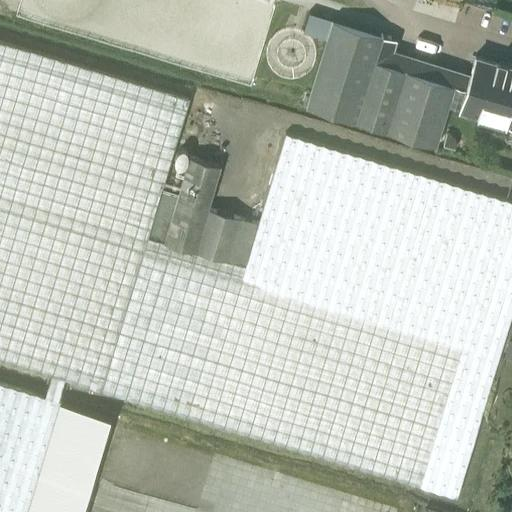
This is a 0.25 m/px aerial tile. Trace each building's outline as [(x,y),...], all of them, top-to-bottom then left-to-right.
[(435,143),(454,84),(374,59),(381,35),(332,20),(305,103),(435,143)] [(0,357),(50,373),(62,376),(456,495),(511,309),(511,200),(283,131),(255,221),(241,264),(146,234),(160,190),(190,96),(0,39),(0,357)] [(511,66),(474,55),(458,108),(511,124),(511,133),(511,137),(511,136),(511,66)] [(241,264),(255,221),(207,206),(220,166),(187,156),(175,195),(160,190),(146,234),(241,264)] [(0,511),(78,511),(108,414),(83,407),(55,398),(57,392),(60,384),(61,381),(62,376),(50,373),(49,377),(48,381),(45,389),(44,395),(0,381),(0,511)]
